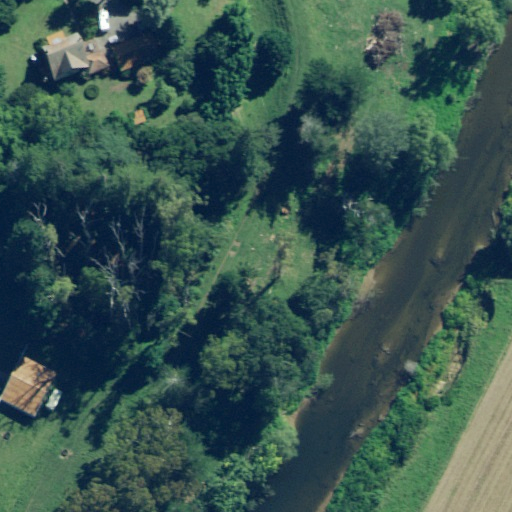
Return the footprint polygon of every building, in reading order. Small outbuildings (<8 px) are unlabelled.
[(86,59),(77,34),(46,45),(48,51),(42,53),(53,83),(86,72),(88,76),(109,69),(103,52),(86,59)] [(149,63),(140,39),(111,50),(120,74),(149,63)] [(153,72),(139,71),(137,90),(151,91),(153,72)] [(145,125),(142,113),(128,116),(131,128),(145,125)] [(0,407),(32,422),(58,365),(23,349),(0,399),(0,407)]
